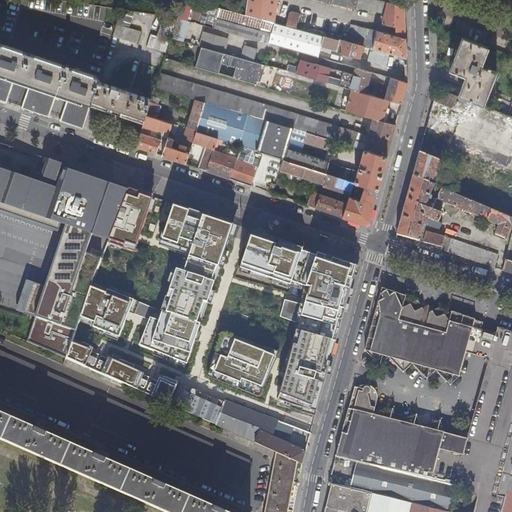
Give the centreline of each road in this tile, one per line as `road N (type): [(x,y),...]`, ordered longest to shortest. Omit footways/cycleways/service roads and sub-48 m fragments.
road 1 (residential): [(380,243),(0,116)]
road 2 (residential): [(380,243),(307,511)]
road 3 (residential): [(419,0),(421,91),(380,243)]
road 4 (unknown): [(344,370),(413,395),(451,398),(467,390),(495,282)]
road 5 (residential): [(511,288),(380,243)]
